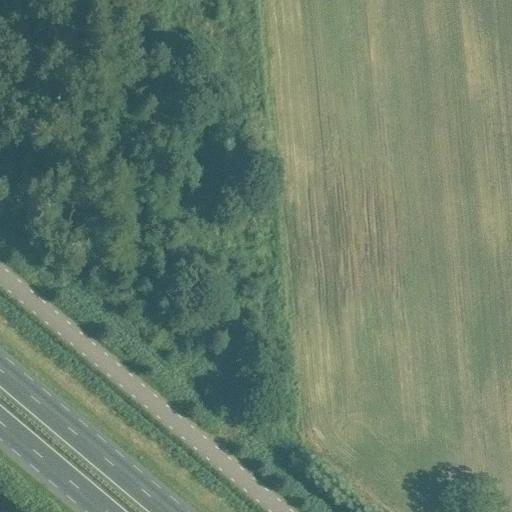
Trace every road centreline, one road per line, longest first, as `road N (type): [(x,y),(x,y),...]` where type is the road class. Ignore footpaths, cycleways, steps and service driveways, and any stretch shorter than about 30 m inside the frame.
road 1 (unclassified): [(0,271),(287,511)]
road 2 (trunk): [(174,511),(0,365)]
road 3 (trunk): [(0,416),(112,511)]
